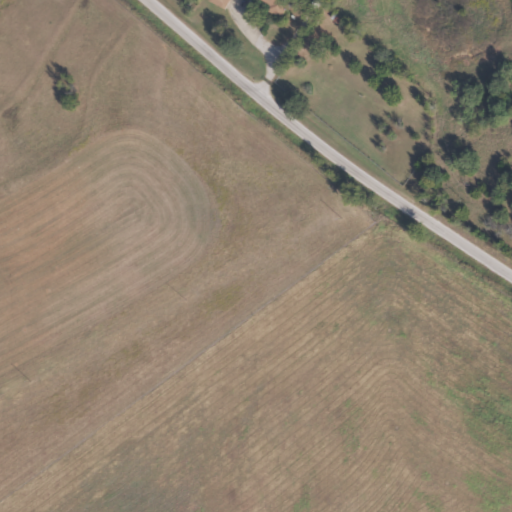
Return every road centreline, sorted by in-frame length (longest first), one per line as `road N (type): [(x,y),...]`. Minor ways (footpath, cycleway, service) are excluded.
road 1 (residential): [(511,279),(250,101)]
road 2 (residential): [(250,101),(135,0)]
